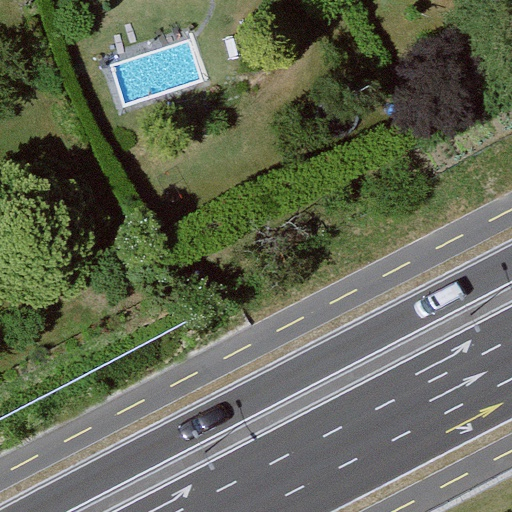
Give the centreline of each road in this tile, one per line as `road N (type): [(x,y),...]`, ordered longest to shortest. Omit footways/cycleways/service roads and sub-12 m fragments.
road 1 (primary): [(511,262),(35,511)]
road 2 (primary): [(246,511),(511,362)]
